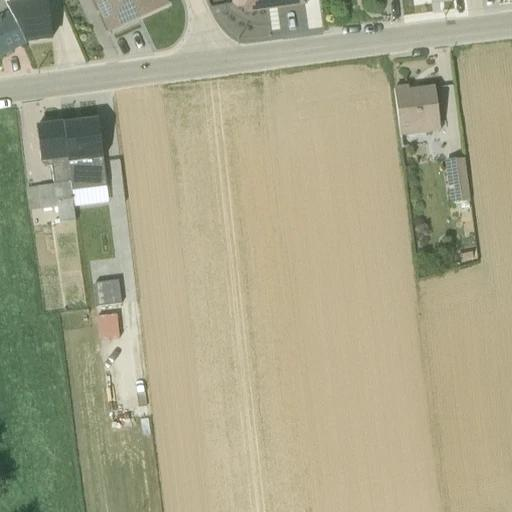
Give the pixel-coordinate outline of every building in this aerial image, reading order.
[(0,0),(0,59),(25,46),(25,45),(2,0),(0,0)] [(2,0),(25,45),(52,41),(46,0),(42,0),(30,1),(29,0),(2,0)] [(128,0),(91,0),(106,33),(137,19),(128,0)] [(164,0),(128,0),(137,19),(167,5),(164,0)] [(230,0),(231,4),(236,8),(245,7),(246,13),(303,4),(302,0),(230,0)] [(407,88),(394,90),(399,137),(438,132),(433,89),(408,92),(407,88)] [(74,221),(62,125),(35,128),(40,164),(45,163),(45,168),(50,167),(52,186),(25,189),(28,211),(40,209),(40,210),(56,208),(58,223),(74,221)] [(463,160),(444,162),(450,203),(469,201),(463,160)]
